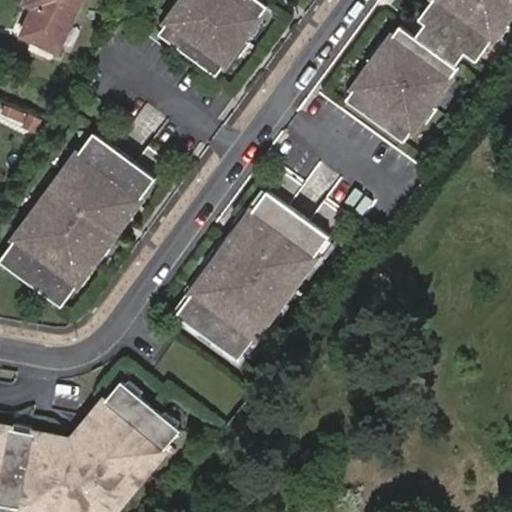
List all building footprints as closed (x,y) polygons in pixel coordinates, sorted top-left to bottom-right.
[(59,49),(81,0),(28,0),(28,1),(37,6),(25,34),(59,49)] [(217,75),(268,5),(260,0),(183,0),(160,33),(217,75)] [(405,141),(459,68),(457,66),(466,53),(477,61),(511,13),(511,0),(434,0),(420,19),(427,24),(417,37),(402,26),(348,99),(405,141)] [(1,104),(0,107),(0,118),(28,125),(31,111),(1,104)] [(105,247),(168,161),(147,145),(134,164),(113,149),(127,131),(107,115),(78,153),(81,156),(66,176),(64,174),(42,202),(46,204),(18,241),(15,239),(0,259),(0,260),(61,306),(77,284),(75,282),(102,246),(105,247)] [(281,302),(302,273),(300,271),(312,255),(314,257),(343,218),(322,203),(308,222),(288,207),(302,188),(281,173),(226,247),(228,249),(194,295),(192,293),(176,315),(238,361),(254,339),(252,338),(279,300),(281,302)] [(0,504),(41,511),(111,511),(181,429),(122,381),(70,440),(31,432),(0,474),(0,504)] [(0,474),(31,432),(0,426),(0,474)]
